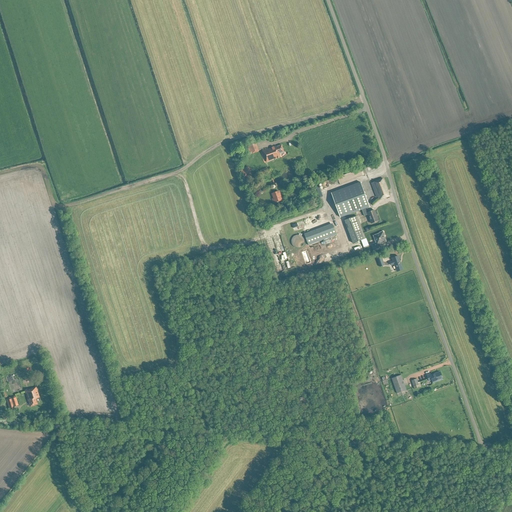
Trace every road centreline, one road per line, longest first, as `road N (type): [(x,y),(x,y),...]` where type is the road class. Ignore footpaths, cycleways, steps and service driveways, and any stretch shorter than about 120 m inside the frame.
road 1 (unclassified): [(484,448),(0,422)]
road 2 (unclassified): [(484,448),(327,0)]
